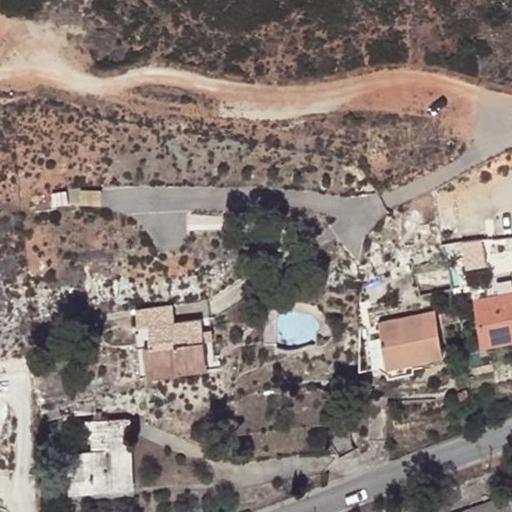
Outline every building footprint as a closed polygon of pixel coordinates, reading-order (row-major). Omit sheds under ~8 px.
[(511,348),(511,302),(478,308),(486,352),(511,348)] [(173,308),(134,313),(136,329),(147,327),(149,348),(143,349),(146,378),(179,375),(178,367),(204,365),(199,321),(175,324),(173,308)] [(437,317),(381,325),(387,369),(443,362),(437,317)] [(147,327),(136,329),(132,329),(138,379),(146,378),(143,349),(149,348),(147,327)] [(178,367),(179,375),(205,373),(204,365),(178,367)] [(368,384),(369,427),(386,427),(385,384),(368,384)] [(93,421),(94,437),(110,436),(111,452),(96,453),(75,455),(78,491),(100,489),(100,472),(111,472),(112,488),(134,485),(129,418),(93,421)] [(349,431),(324,435),(338,461),(354,455),(349,431)] [(94,437),(96,453),(111,452),(110,436),(94,437)] [(100,489),(112,488),(111,472),(100,472),(100,489)] [(491,473),(384,511),(472,511),(501,502),(491,473)] [(511,511),(511,497),(501,502),(472,511),(511,511)]
